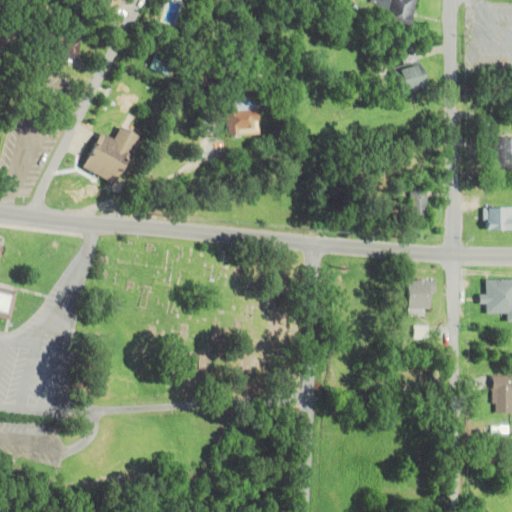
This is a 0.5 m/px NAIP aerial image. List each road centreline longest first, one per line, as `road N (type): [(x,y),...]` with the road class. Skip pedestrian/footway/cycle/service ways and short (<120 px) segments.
road 1 (tertiary): [(511,255),(0,212)]
road 2 (residential): [(445,511),(450,0)]
road 3 (residential): [(305,511),(311,244)]
road 4 (residential): [(142,0),(28,217)]
